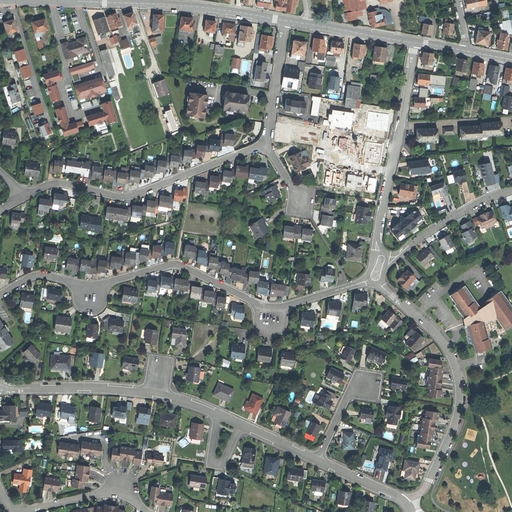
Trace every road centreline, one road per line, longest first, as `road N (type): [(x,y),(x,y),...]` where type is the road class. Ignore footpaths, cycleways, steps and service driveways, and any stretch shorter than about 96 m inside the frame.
road 1 (residential): [(0,294),(32,276),(93,285),(176,265),(275,308),(374,275)]
road 2 (residential): [(374,275),(437,332),(461,383),(450,440),(408,506)]
road 3 (residential): [(264,142),(133,195),(59,183),(22,198)]
road 4 (residential): [(416,42),(374,275)]
road 5 (residential): [(0,386),(144,391),(216,413)]
road 6 (secondary): [(92,0),(286,21)]
road 7 (residential): [(374,275),(444,221),(511,190)]
road 8 (residential): [(148,511),(118,491),(24,511)]
road 9 (residential): [(286,21),(264,142)]
